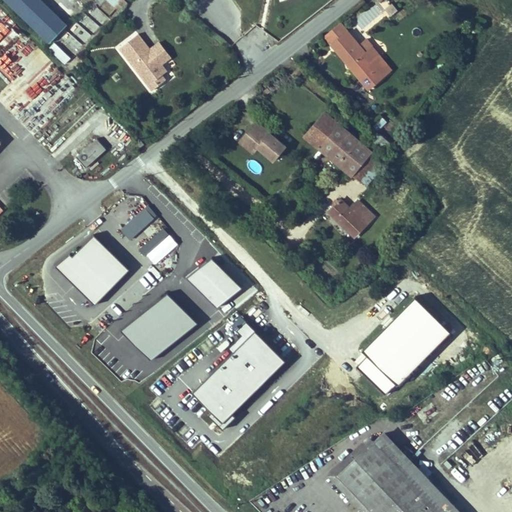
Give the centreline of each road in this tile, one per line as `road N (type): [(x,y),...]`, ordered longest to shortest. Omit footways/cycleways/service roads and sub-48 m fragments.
road 1 (residential): [(0,262),(350,0)]
road 2 (primary): [(219,511),(0,288)]
road 3 (primary): [(0,327),(174,511)]
